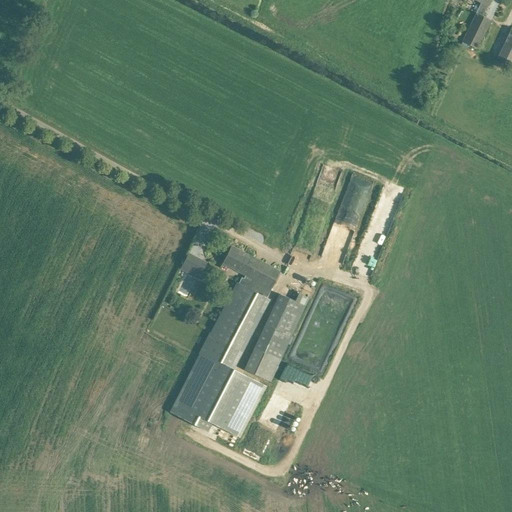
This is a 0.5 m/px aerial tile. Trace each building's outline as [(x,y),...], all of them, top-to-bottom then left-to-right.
[(478,49),(487,30),(491,21),(483,17),(488,5),(489,6),(491,0),(476,0),(481,2),(476,13),(475,13),(461,41),(478,49)] [(511,67),(511,32),(510,31),(496,60),(511,67)] [(272,288),(276,281),(280,272),(231,246),(223,263),(272,288)] [(190,252),(180,268),(199,279),(208,263),(190,252)] [(201,354),(169,416),(208,436),(212,428),(240,442),(267,389),(234,372),(270,303),(237,286),(201,354)] [(271,381),(281,359),(305,306),(280,294),(256,347),(245,370),(271,381)]
